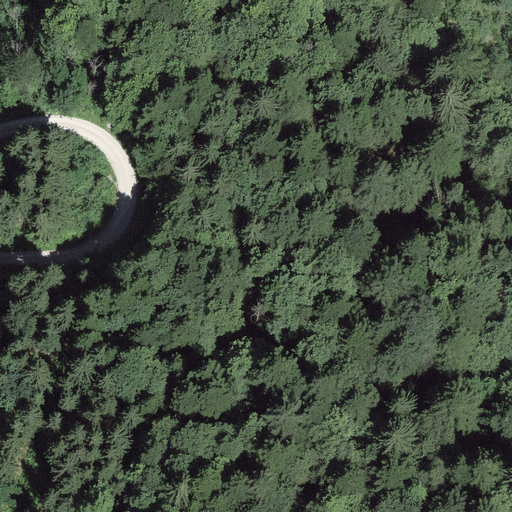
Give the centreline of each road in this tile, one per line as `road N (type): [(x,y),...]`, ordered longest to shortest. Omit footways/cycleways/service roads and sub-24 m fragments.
road 1 (track): [(0,130),(44,122),(77,128),(109,149),(128,175),(133,204),(124,226),(90,252),(0,258)]
road 2 (track): [(422,0),(460,98),(511,176)]
